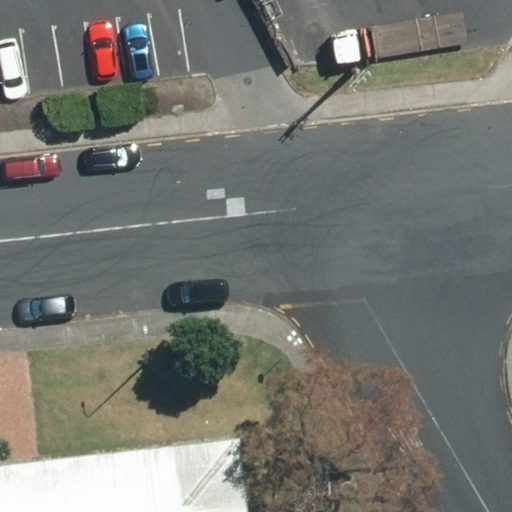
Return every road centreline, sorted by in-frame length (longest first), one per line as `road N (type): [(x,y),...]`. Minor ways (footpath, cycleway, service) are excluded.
road 1 (unclassified): [(307,205),(489,511)]
road 2 (unclassified): [(0,239),(307,205)]
road 3 (unclassified): [(307,205),(511,183)]
